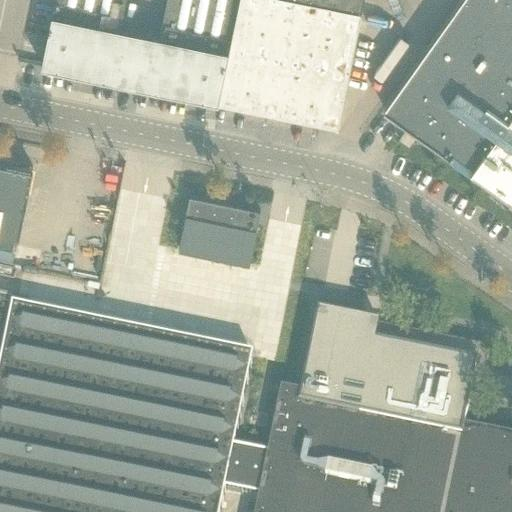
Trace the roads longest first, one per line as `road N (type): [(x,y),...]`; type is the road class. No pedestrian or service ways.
road 1 (tertiary): [(511,283),(396,202),(355,184),(0,109)]
road 2 (unknown): [(325,178),(445,0)]
